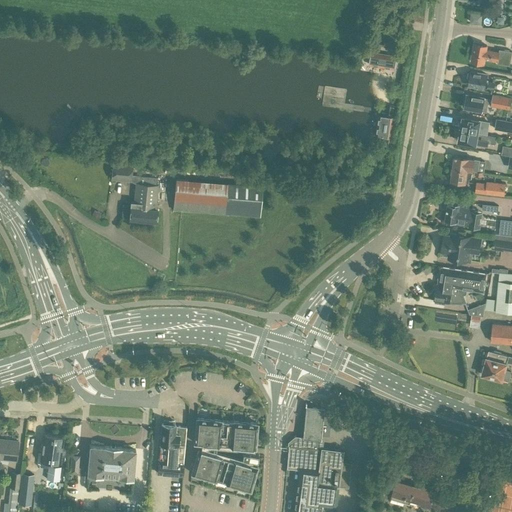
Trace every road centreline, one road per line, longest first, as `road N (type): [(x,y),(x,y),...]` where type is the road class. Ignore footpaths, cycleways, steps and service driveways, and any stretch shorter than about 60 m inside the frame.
road 1 (tertiary): [(383,241),(409,192),(441,0)]
road 2 (primary): [(303,367),(511,441)]
road 3 (primary): [(511,428),(309,348)]
road 4 (primary): [(289,342),(183,318),(78,335)]
road 5 (primary): [(81,349),(181,333),(284,358)]
road 6 (primary): [(78,335),(56,272),(0,189)]
road 7 (primary): [(0,204),(27,250),(60,342)]
road 8 (tertiary): [(376,249),(314,298),(289,342)]
road 9 (tertiary): [(309,348),(338,291),(376,249)]
